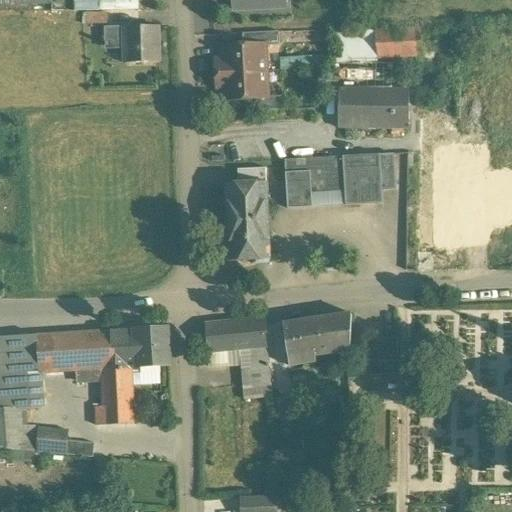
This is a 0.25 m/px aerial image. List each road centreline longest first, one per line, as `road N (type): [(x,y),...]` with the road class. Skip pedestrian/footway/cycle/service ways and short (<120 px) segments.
road 1 (residential): [(511,287),(195,303)]
road 2 (residential): [(180,0),(195,303)]
road 3 (residential): [(195,303),(195,511)]
road 4 (residential): [(195,303),(0,310)]
